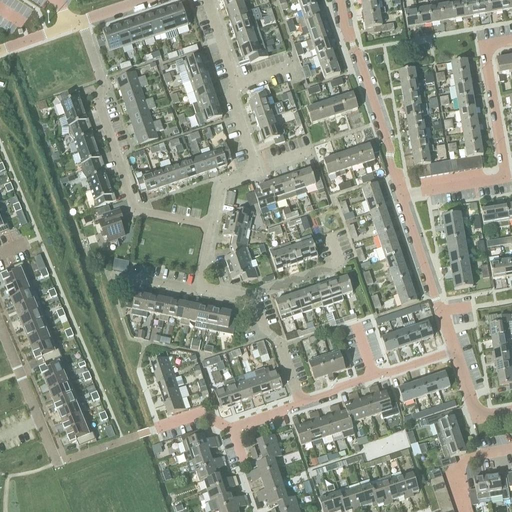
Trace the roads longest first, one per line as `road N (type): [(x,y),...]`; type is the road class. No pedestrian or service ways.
road 1 (residential): [(210,225),(134,209),(80,22)]
road 2 (residential): [(402,196),(504,178),(486,56),(487,47),(511,39)]
road 3 (residential): [(402,196),(340,0)]
road 4 (residential): [(455,349),(402,196)]
road 5 (residential): [(0,324),(57,463)]
road 6 (residential): [(253,295),(338,266),(329,235)]
